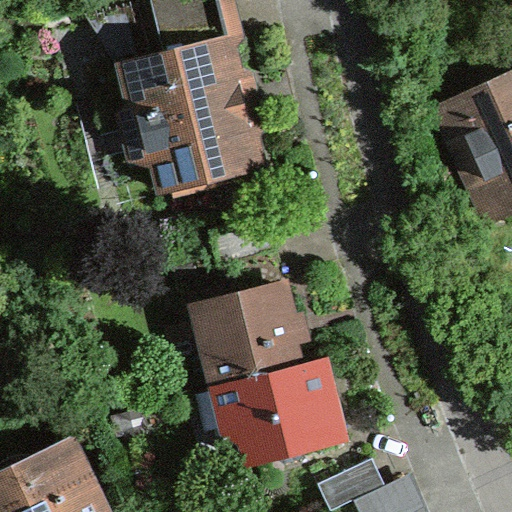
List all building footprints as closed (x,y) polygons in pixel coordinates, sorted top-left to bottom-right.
[(153,0),(167,53),(229,38),(219,0),(153,0)] [(158,157),(165,188),(260,164),(229,38),(167,53),(123,64),(135,115),(122,118),(133,163),(158,157)] [(511,78),(444,110),(463,152),(471,148),(500,209),(511,203),(511,78)] [(269,218),(212,234),(220,263),(278,247),(269,218)] [(196,306),(216,383),(297,362),(291,340),(298,339),(283,283),(196,306)] [(297,362),(216,383),(227,428),(246,438),(251,458),(274,451),(284,459),(303,454),(308,443),(342,434),(322,357),(297,364),(297,362)] [(97,511),(87,490),(94,487),(72,442),(0,475),(0,511),(97,511)] [(331,509),(362,494),(384,484),(371,456),(318,481),(331,509)] [(362,494),(370,511),(399,511),(411,507),(398,477),(384,484),(362,494)]
